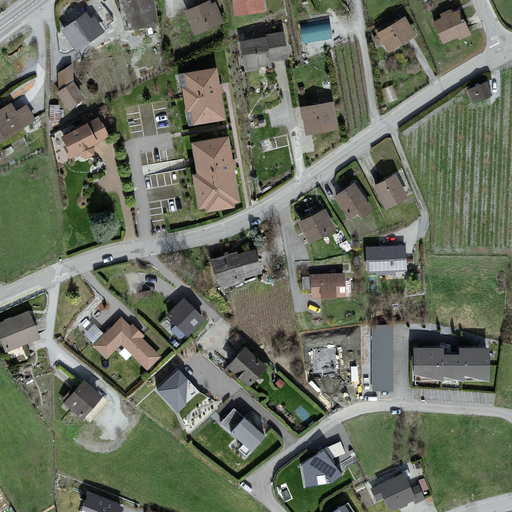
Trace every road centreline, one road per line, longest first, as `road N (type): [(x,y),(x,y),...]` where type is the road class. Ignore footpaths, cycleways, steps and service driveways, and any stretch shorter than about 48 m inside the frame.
road 1 (unclassified): [(504,53),(219,232),(67,269),(0,299)]
road 2 (residential): [(276,511),(260,483),(269,467),(343,417),(383,408),(511,416)]
road 3 (unknown): [(358,0),(385,128),(402,152),(426,216),(421,224)]
